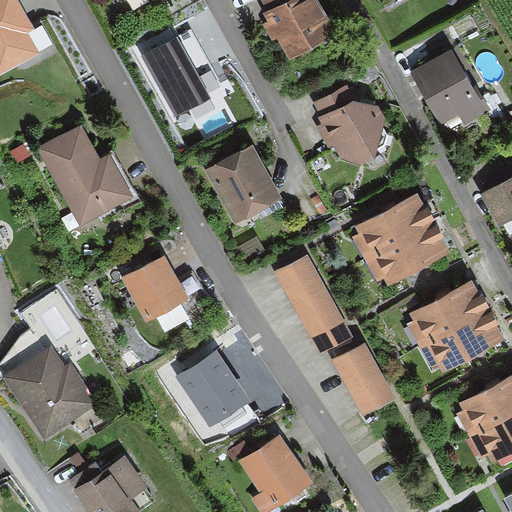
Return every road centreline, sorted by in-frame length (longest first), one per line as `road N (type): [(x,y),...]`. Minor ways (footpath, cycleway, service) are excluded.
road 1 (residential): [(69,0),(253,325),(379,511)]
road 2 (residential): [(355,0),(511,282)]
